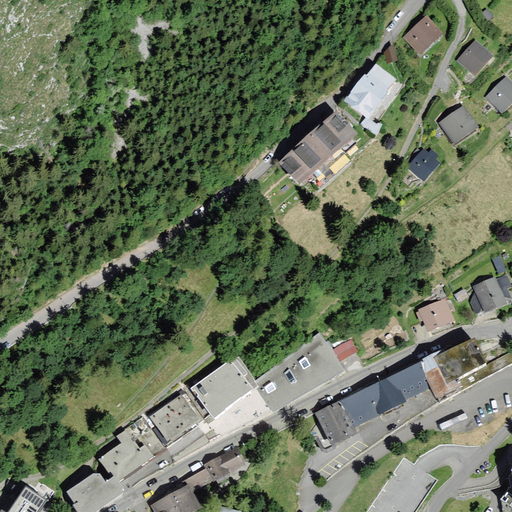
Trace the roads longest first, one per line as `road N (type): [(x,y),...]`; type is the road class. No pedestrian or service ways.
road 1 (unclassified): [(436,86),(373,202),(338,244),(94,447),(68,491),(68,511)]
road 2 (residential): [(0,342),(210,207),(277,150),(419,0)]
road 3 (residential): [(106,511),(423,350),(470,333),(510,332)]
road 4 (residential): [(511,381),(359,464),(329,511)]
road 5 (residential): [(431,511),(511,424)]
